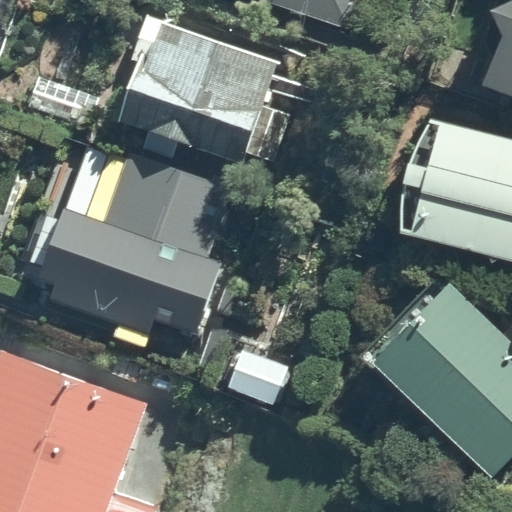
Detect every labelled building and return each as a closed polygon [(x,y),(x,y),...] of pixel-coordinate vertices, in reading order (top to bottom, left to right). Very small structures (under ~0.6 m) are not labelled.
[(239,0),(353,36),(364,0),(239,0)] [(511,6),(510,13),(486,17),(482,31),(496,59),(475,106),(511,117),(511,6)] [(292,119),(268,112),(285,57),(169,21),(167,27),(148,21),(133,67),(143,70),(122,137),(244,174),(249,160),(277,169),(292,119)] [(511,143),(437,125),(402,247),(511,271),(511,143)] [(511,342),(441,282),(364,367),(493,486),(511,465),(511,342)] [(246,350),(229,393),(274,411),(292,368),(246,350)] [(152,406),(3,353),(0,361),(0,511),(158,511),(159,511),(120,497),(152,406)]
